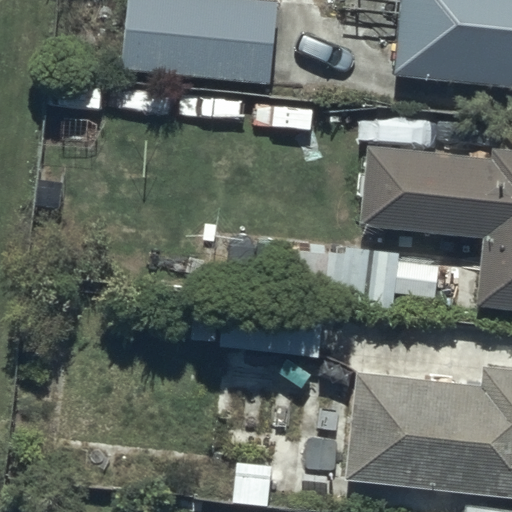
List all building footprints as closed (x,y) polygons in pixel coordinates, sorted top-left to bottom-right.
[(280,2),(260,0),(128,0),(121,63),(272,80),(280,2)] [(511,0),(401,0),(394,72),(511,83),(511,0)] [(369,147),(363,226),(486,236),(481,304),(511,306),(511,150),(497,149),(496,156),(369,147)] [(254,241),(251,275),(327,280),(328,254),(304,253),(305,245),(254,241)] [(226,298),(221,346),(319,356),(324,309),(226,298)] [(484,385),(356,372),(346,479),(511,495),(511,369),(486,366),(484,385)]
